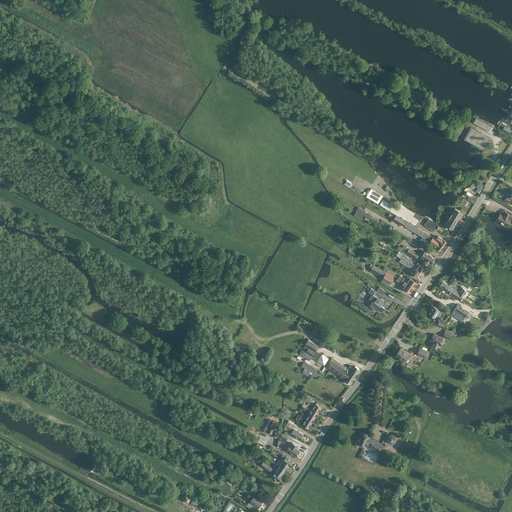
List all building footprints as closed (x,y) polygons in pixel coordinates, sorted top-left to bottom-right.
[(368,84),(369,82),(370,83),(372,80),(371,79),(365,75),(362,81),(368,84)] [(476,118),(475,118),(477,119),(474,123),(473,122),(473,123),(480,126),(481,125),(485,128),(485,129),(484,129),(490,132),(491,132),(490,131),(492,127),(493,128),(493,127),(476,118)] [(482,149),(489,137),(486,135),(486,136),(485,137),(480,134),(481,133),(471,127),(470,127),(473,129),(467,140),(483,148),(482,149)] [(379,205),(384,196),(372,189),(367,197),(379,205)] [(387,208),(389,203),(383,200),(381,205),(387,208)] [(365,212),(363,212),(364,210),(359,207),(356,212),(363,216),(363,215),(379,224),(380,222),(370,217),(371,215),(365,212)] [(460,219),(463,214),(459,211),(454,209),(450,217),(457,221),(459,218),(460,219)] [(511,216),(505,212),(503,216),(500,214),(498,216),(497,217),(498,217),(496,220),(506,226),(510,219),(511,220),(511,216)] [(396,215),(393,220),(403,226),(406,221),(396,215)] [(452,229),(457,221),(450,217),(445,225),(449,228),(452,229)] [(434,232),(436,230),(435,229),(437,224),(429,219),(424,225),(434,232)] [(418,228),(415,233),(422,237),(429,242),(440,250),(445,243),(446,243),(446,242),(443,239),(438,236),(435,240),(433,238),(429,235),(418,228)] [(416,259),(418,256),(416,255),(417,253),(410,249),(407,254),(416,259)] [(431,263),(435,258),(424,252),(421,257),(420,259),(428,264),(430,262),(431,263)] [(415,266),(414,266),(414,264),(402,256),(401,259),(423,274),(426,269),(417,263),(415,266)] [(420,279),(423,274),(401,259),(399,262),(409,269),(408,271),(420,279)] [(386,272),(371,264),(369,268),(371,269),(370,270),(383,277),(382,279),(383,280),(382,283),(388,286),(395,273),(388,269),(386,272)] [(406,280),(403,278),(400,276),(398,278),(413,288),(417,283),(408,277),(406,280)] [(413,288),(398,278),(397,279),(398,280),(397,281),(400,283),(405,286),(403,288),(410,293),(413,288)] [(446,291),(449,286),(442,282),(439,287),(446,291)] [(450,284),(449,286),(446,291),(460,300),(467,290),(463,287),(461,291),(450,284)] [(371,288),(368,292),(372,295),(369,299),(372,301),(369,306),(373,309),(374,308),(381,312),(384,308),(381,305),(384,301),(380,299),(382,296),(371,288)] [(469,317),(471,313),(457,304),(451,315),(462,322),(466,315),(469,317)] [(444,309),(438,305),(436,308),(431,306),(429,309),(430,310),(428,314),(434,318),(436,315),(439,317),(444,309)] [(450,341),(452,337),(454,333),(446,329),(443,338),(450,341)] [(439,346),(443,338),(433,334),(430,342),(433,343),(432,346),(437,349),(439,345),(439,346)] [(309,360),(318,346),(308,340),(299,354),(309,360)] [(401,348),(395,357),(403,362),(406,356),(409,358),(410,357),(411,355),(411,354),(409,353),(408,353),(401,348)] [(426,359),(429,351),(420,348),(417,355),(426,359)] [(322,352),(317,360),(324,365),(329,357),(322,352)] [(348,369),(332,358),(326,367),(339,376),(344,379),(343,380),(349,384),(359,369),(355,366),(353,369),(349,367),(348,369)] [(316,377),(319,371),(304,362),(301,366),(310,371),(309,373),(316,377)] [(312,409),(318,413),(321,407),(315,404),(314,406),(312,409)] [(310,412),(309,414),(314,418),(318,413),(312,409),(310,412)] [(270,416),(257,411),(256,413),(263,416),(262,417),(269,419),(263,431),(271,435),(277,422),(279,418),(271,415),(270,416)] [(309,414),(305,420),(311,423),(314,418),(309,414)] [(304,422),(302,425),(306,428),(308,429),(311,423),(305,420),(304,422)] [(296,426),(288,421),(287,424),(285,422),(283,426),(285,427),(284,429),(291,433),(290,435),(300,440),(303,435),(294,429),(296,426)] [(278,441),(277,446),(280,447),(281,442),(284,444),(288,437),(288,436),(282,433),(280,432),(279,435),(280,436),(279,436),(280,437),(279,440),(280,441),(280,442),(278,441)] [(357,442),(356,444),(360,446),(365,448),(366,446),(379,452),(382,444),(370,439),(370,437),(361,433),(357,442)] [(290,445),(287,450),(296,456),(299,450),(296,448),(298,446),(292,443),(291,445),(290,445)] [(285,457),(283,455),(280,459),(288,466),(289,466),(292,461),(286,456),(285,457)] [(285,471),(288,466),(280,459),(276,465),(278,466),(285,471)] [(281,476),(273,470),(272,469),(270,467),(262,462),(260,466),(267,471),(268,470),(271,472),(269,474),(271,476),(278,481),(282,476),(281,476)] [(285,471),(278,466),(275,470),(274,469),(273,470),(281,476),(285,471)] [(248,490),(252,485),(246,481),(242,486),(248,490)] [(257,508),(262,502),(254,496),(249,503),(257,508)] [(190,499),(186,497),(185,498),(183,501),(188,503),(190,504),(192,506),(195,508),(195,507),(198,509),(200,505),(200,504),(198,503),(198,502),(193,500),(193,499),(191,498),(190,499)]
